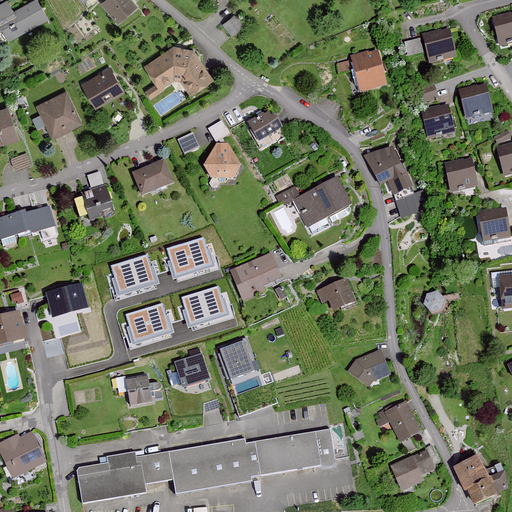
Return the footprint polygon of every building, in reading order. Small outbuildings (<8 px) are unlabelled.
[(117,26),(138,8),(131,0),(100,0),(97,3),(117,26)] [(8,42),(48,21),(38,1),(14,13),(8,2),(0,6),(0,33),(3,32),(8,42)] [(500,47),(511,44),(511,14),(494,18),(500,47)] [(430,66),(458,60),(451,29),(423,35),(430,66)] [(173,47),(142,67),(158,91),(173,81),(180,82),(189,96),(213,80),(193,51),(173,47)] [(358,94),(387,87),(379,53),(350,60),(358,94)] [(96,110),(125,93),(111,69),(82,87),(96,110)] [(467,119),(493,114),(486,85),(460,90),(467,119)] [(52,137),(83,122),(69,92),(37,107),(52,137)] [(428,141),(456,135),(450,106),(422,112),(428,141)] [(0,145),(19,139),(7,107),(0,109),(0,145)] [(259,145),(284,131),(272,110),(247,124),(259,145)] [(506,177),(511,175),(511,144),(499,148),(506,177)] [(203,169),(211,182),(234,183),(242,169),(230,147),(217,146),(203,169)] [(411,188),(393,147),(369,158),(381,186),(388,182),(394,196),(411,188)] [(451,194),(478,188),(472,159),(445,165),(451,194)] [(144,198),(175,184),(164,160),(133,174),(144,198)] [(307,231),(351,209),(336,179),(292,201),(307,231)] [(89,221),(116,212),(109,188),(82,197),(89,221)] [(30,235),(57,226),(50,207),(24,216),(22,211),(0,218),(0,239),(0,241),(29,231),(30,235)] [(511,240),(506,207),(478,213),(484,245),(511,240)] [(204,238),(185,244),(194,271),(212,266),(204,238)] [(175,277),(193,271),(185,244),(167,250),(175,277)] [(147,256),(129,261),(137,289),(156,283),(147,256)] [(281,279),(271,256),(230,274),(243,302),(266,293),(264,286),(281,279)] [(137,289),(129,261),(111,267),(119,294),(137,289)] [(511,277),(509,277),(498,279),(502,311),(511,310),(511,277)] [(333,315),(355,305),(345,282),(317,293),(321,304),(327,302),(333,315)] [(218,287),(200,292),(208,320),(227,314),(218,287)] [(53,318),(88,310),(83,288),(47,296),(53,318)] [(208,320),(200,292),(182,298),(190,325),(208,320)] [(427,295),(423,306),(431,314),(442,312),(445,301),(438,293),(427,295)] [(162,304),(144,310),(152,337),(171,331),(162,304)] [(152,337),(144,310),(126,315),(134,343),(152,337)] [(0,349),(26,343),(18,314),(0,318),(0,349)] [(243,343),(220,351),(231,382),(255,374),(243,343)] [(380,352),(356,362),(347,374),(368,389),(374,381),(389,374),(380,352)] [(182,391),(212,383),(205,355),(175,363),(182,391)] [(129,410),(154,405),(149,375),(123,379),(129,410)] [(400,444),(422,433),(407,403),(385,414),(400,444)] [(0,450),(14,481),(47,465),(30,431),(0,445),(0,450)] [(174,483),(176,496),(254,483),(253,479),(336,465),(330,431),(247,445),(246,440),(137,459),(136,455),(108,459),(109,466),(77,471),(83,506),(148,495),(147,488),(174,483)] [(390,469),(402,493),(425,482),(422,476),(435,469),(426,452),(390,469)] [(477,452),(453,465),(464,489),(467,488),(473,503),(508,487),(505,469),(489,475),(477,452)]
